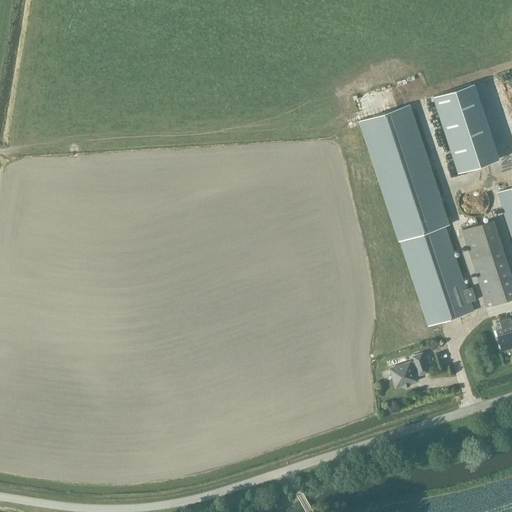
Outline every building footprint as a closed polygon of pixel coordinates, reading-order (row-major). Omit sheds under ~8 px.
[(433,96),(458,172),(496,159),(471,83),(433,96)] [(408,104),(360,120),(380,180),(400,240),(401,240),(429,326),(440,322),(474,311),(471,302),(476,300),(472,287),(466,289),(445,226),(448,224),(428,164),(408,104)] [(511,239),(511,186),(496,192),(511,239)] [(487,306),(511,298),(511,274),(494,219),(462,230),(487,306)] [(501,349),(511,345),(511,329),(508,317),(499,320),(503,333),(497,335),(501,349)] [(410,362),(390,368),(396,386),(416,380),(414,375),(419,374),(427,371),(422,353),(413,356),(415,361),(410,362)]
